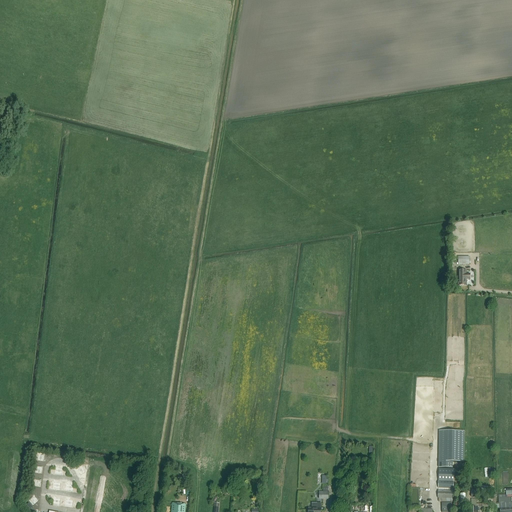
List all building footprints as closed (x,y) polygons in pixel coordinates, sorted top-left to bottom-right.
[(466,274),(466,270),(458,270),(458,286),(464,286),(464,284),(466,284),(466,280),(470,280),(470,274),(466,274)] [(464,464),(465,433),(440,432),(439,462),(439,469),(452,469),(453,463),(464,464)] [(81,466),(76,469),(79,474),(84,471),(81,466)] [(453,502),(453,499),(454,469),(452,469),(439,469),(438,498),(439,498),(438,502),(453,502)] [(319,492),(319,500),(328,500),(328,492),(323,492),(323,491),(319,491),(319,492)] [(38,502),(33,498),(29,503),(34,506),(38,502)] [(499,503),(499,504),(499,509),(499,511),(511,511),(511,498),(499,499),(499,503)] [(479,511),(479,499),(471,499),(470,511),(479,511)] [(184,511),(186,504),(172,503),(171,511),(184,511)] [(320,511),(321,511),(322,511),(322,503),(312,503),(312,508),(309,508),(308,511),(320,511)] [(442,503),(442,511),(448,511),(450,511),(450,509),(452,509),(452,503),(442,503)]
